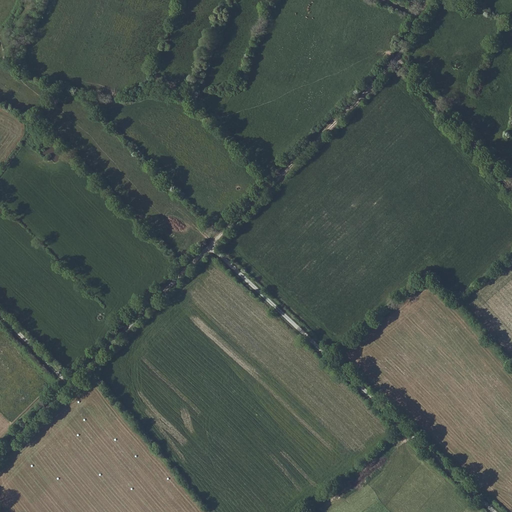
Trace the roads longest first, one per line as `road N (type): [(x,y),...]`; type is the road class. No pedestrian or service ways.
road 1 (track): [(0,457),(393,63),(427,0)]
road 2 (track): [(493,511),(212,248)]
road 3 (track): [(393,63),(511,189)]
